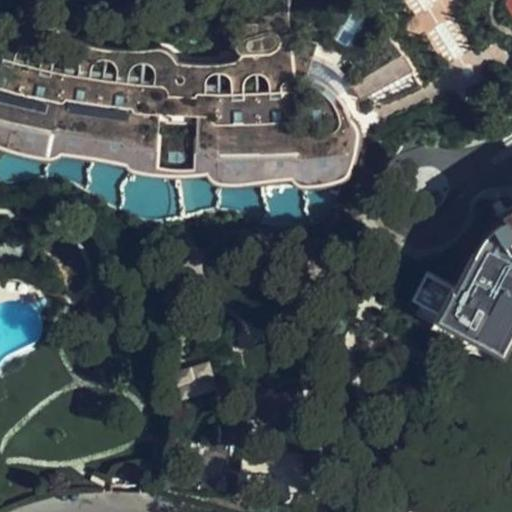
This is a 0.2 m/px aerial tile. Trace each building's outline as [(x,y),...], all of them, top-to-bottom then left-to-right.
[(0,159),(7,151),(42,160),(60,159),(65,154),(129,166),(133,171),(158,177),(179,179),(210,176),(211,180),(213,184),(220,187),(259,185),(296,181),(303,187),(313,190),(346,182),(364,139),(366,139),(371,125),(369,112),(421,80),(406,57),(386,33),(397,24),(397,19),(378,1),(375,0),(331,0),(328,10),(290,14),(287,0),(212,0),(39,27),(31,36),(10,41),(0,45),(0,159)] [(287,0),(290,14),(328,10),(331,0),(287,0)] [(416,294),(505,341),(511,345),(511,201),(509,203),(511,208),(485,234),(460,283),(430,268),(416,294)] [(212,358),(179,366),(186,394),(219,386),(212,358)] [(256,400),(258,417),(277,414),(275,398),(256,400)]
